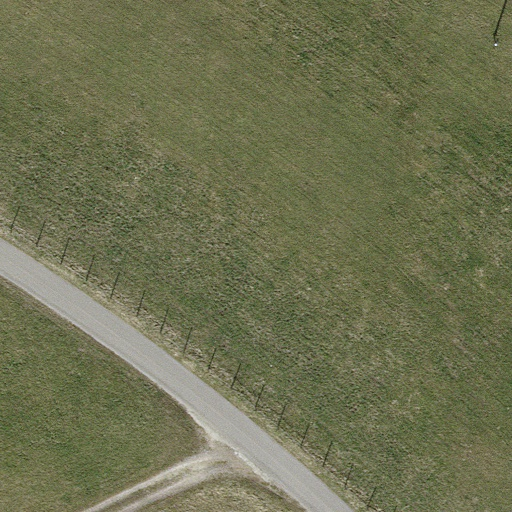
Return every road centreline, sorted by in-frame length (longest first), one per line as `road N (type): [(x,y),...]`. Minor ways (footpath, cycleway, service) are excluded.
road 1 (unclassified): [(0,257),(256,442),(335,511)]
road 2 (track): [(256,442),(106,511)]
